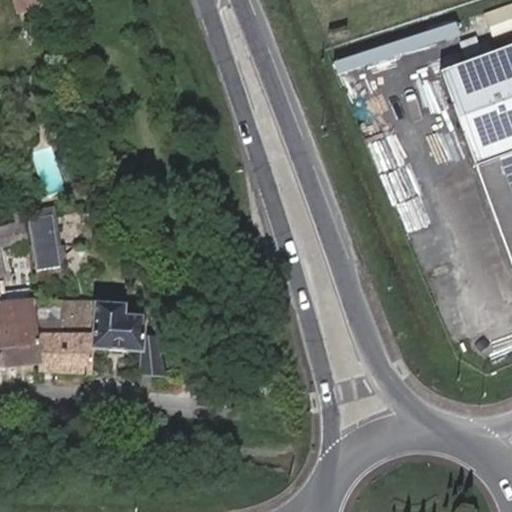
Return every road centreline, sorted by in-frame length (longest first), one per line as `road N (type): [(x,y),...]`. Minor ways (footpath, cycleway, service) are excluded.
road 1 (primary): [(205,0),(320,357),(331,479)]
road 2 (primary): [(449,429),(388,371),(365,325),(238,0)]
road 3 (unclassified): [(0,391),(215,408)]
road 4 (primary): [(449,429),(395,430),(370,441),(331,479)]
